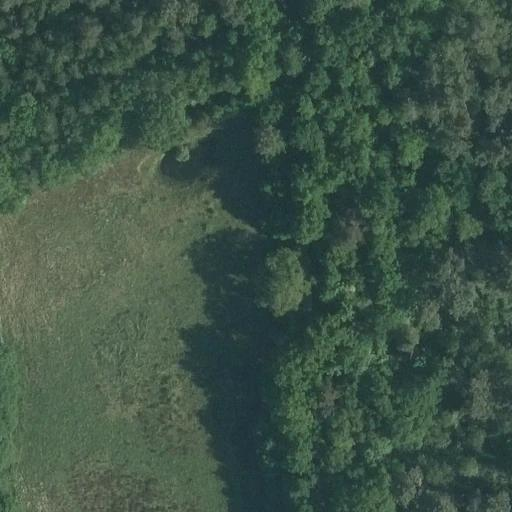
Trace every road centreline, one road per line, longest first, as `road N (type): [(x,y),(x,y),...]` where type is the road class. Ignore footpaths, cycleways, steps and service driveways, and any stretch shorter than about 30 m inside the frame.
road 1 (track): [(316,380),(280,0)]
road 2 (track): [(316,380),(327,511)]
